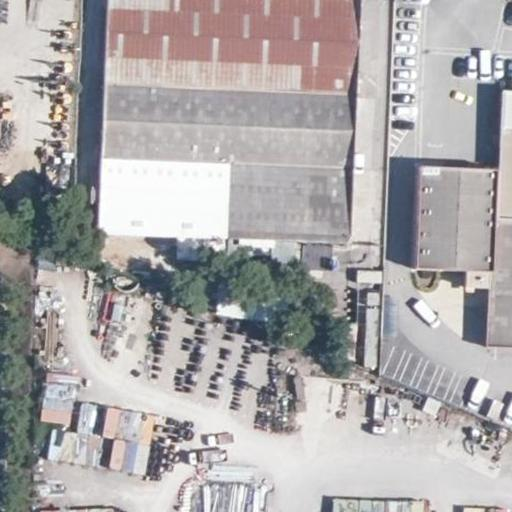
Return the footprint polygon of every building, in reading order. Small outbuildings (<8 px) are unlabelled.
[(101,233),(349,244),(353,163),(360,0),(108,0),(106,75),(103,153),(101,233)] [(497,219),(511,219),(511,92),(503,92),(498,169),(497,219)] [(466,287),(491,289),(489,343),(511,344),(511,219),(497,219),(498,169),(424,164),(420,268),(467,270),(466,287)] [(331,263),(331,245),(302,245),(302,263),(331,263)] [(357,271),(356,283),(379,284),(380,272),(357,271)] [(72,395),(45,392),(42,423),(68,426),(72,395)] [(106,409),(103,435),(150,441),(154,416),(106,409)] [(69,462),(74,435),(51,431),(47,459),(69,462)] [(143,477),(147,447),(112,442),(108,472),(143,477)]
